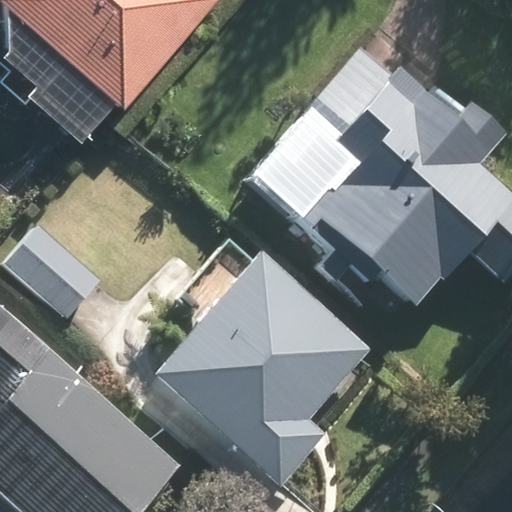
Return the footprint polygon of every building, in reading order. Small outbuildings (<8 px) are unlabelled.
[(24,84),(87,137),(202,0),(1,0),(8,39),(40,65),(24,84)] [(442,100),(366,34),(316,92),(351,122),(320,157),(305,144),(265,191),(329,246),(316,261),(335,278),(354,256),(415,308),(511,196),(511,183),(484,160),(506,135),(452,88),(442,100)] [(40,223),(1,266),(65,324),(104,281),(40,223)] [(258,246),(149,373),(282,485),(330,429),(314,416),(375,344),(258,246)] [(135,511),(181,461),(0,299),(0,491),(23,511),(135,511)]
